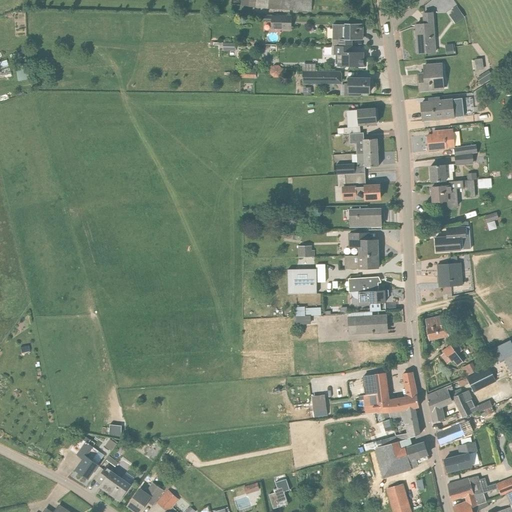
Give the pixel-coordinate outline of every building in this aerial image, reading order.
[(311,0),(240,0),(240,6),(311,11),(311,0)] [(467,25),(467,20),(461,20),(460,12),(445,14),(447,27),(467,25)] [(425,24),(416,25),(418,25),(419,38),(417,38),(418,53),(435,52),(432,13),(424,13),(425,24)] [(263,21),(271,22),(271,28),(289,29),(289,17),(272,17),(272,16),(263,16),(263,21)] [(333,46),(339,46),(351,46),(351,39),(362,39),(362,24),(339,24),(339,39),(333,39),(333,46)] [(236,43),(223,43),(223,50),(235,51),(236,43)] [(339,46),(333,46),(332,46),(332,55),(338,55),(338,67),(363,67),(363,52),(351,52),(351,46),(339,46)] [(440,64),(434,65),(424,65),(425,74),(419,74),(421,91),(442,89),(440,64)] [(18,80),(28,79),(28,65),(18,65),(18,80)] [(282,74),(282,69),(279,65),(274,65),(270,69),(270,74),(274,77),(278,77),(282,74)] [(240,78),(255,79),(256,71),(240,70),(240,78)] [(315,72),(308,71),(303,72),(303,83),(340,84),(340,72),(315,72)] [(485,82),(481,75),(476,78),(480,85),(485,82)] [(370,78),(360,78),(349,78),(348,84),(345,84),(345,88),(345,95),(359,96),(359,92),(369,93),(370,78)] [(461,99),(454,100),(421,103),(423,121),(455,118),(455,117),(462,116),(461,99)] [(349,134),(360,133),(360,125),(376,124),(375,108),(358,110),(350,111),(351,127),(344,128),(344,134),(349,134)] [(447,149),(447,148),(455,147),(453,130),(445,130),(434,131),(435,134),(427,135),(429,150),(447,149)] [(356,144),(356,153),(378,152),(377,138),(364,139),(363,133),(360,133),(349,134),(350,144),(356,144)] [(472,153),(472,154),(477,153),(476,145),(454,148),(455,156),(472,153)] [(378,152),(356,153),(357,167),(379,166),(378,152)] [(472,153),(455,156),(456,165),(472,164),(472,154),(472,153)] [(338,174),(355,173),(354,164),(337,165),(338,174)] [(453,164),(430,166),(431,182),(448,180),(447,172),(454,172),(453,164)] [(344,186),(345,198),(356,197),(356,199),(365,198),(365,199),(380,198),(380,185),(369,186),(368,173),(349,174),(350,186),(344,186)] [(479,186),(493,186),(492,177),(479,177),(479,186)] [(474,197),(473,180),(467,180),(466,180),(467,198),(474,197)] [(433,202),(456,200),(456,192),(457,192),(457,189),(463,188),(463,181),(449,182),(449,186),(432,187),(433,202)] [(368,222),(381,222),(381,209),(350,210),(350,229),(368,228),(368,222)] [(496,213),(486,216),(488,222),(498,219),(496,213)] [(447,237),(445,237),(435,237),(436,252),(460,250),(460,243),(466,242),(465,227),(447,228),(447,237)] [(358,247),(359,255),(378,255),(378,239),(365,240),(364,233),(348,234),(349,247),(358,247)] [(299,257),(314,257),(314,250),(312,250),(312,246),(298,246),(299,257)] [(359,255),(359,256),(359,269),(378,268),(378,255),(359,255)] [(438,274),(439,283),(439,287),(462,285),(459,263),(440,264),(441,273),(438,274)] [(288,270),(288,293),(316,293),(315,269),(288,270)] [(358,291),(358,292),(379,290),(378,277),(348,278),(348,291),(358,291)] [(369,305),(370,311),(372,311),(386,310),(385,296),(388,296),(388,290),(379,290),(358,292),(359,306),(369,305)] [(372,311),(370,311),(348,313),(350,333),(387,331),(386,316),(372,316),(372,311)] [(444,316),(426,320),(429,339),(448,335),(444,316)] [(494,362),(509,354),(504,343),(488,351),(494,362)] [(451,345),(443,351),(451,361),(453,359),(457,365),(463,361),(458,354),(451,346),(451,345)] [(468,374),(477,370),(473,361),(464,365),(468,374)] [(495,382),(488,368),(458,383),(461,388),(469,384),(473,392),(495,382)] [(415,407),(418,407),(419,407),(417,395),(416,396),(412,372),(403,373),(407,398),(388,400),(384,373),(363,376),(365,395),(363,395),(365,414),(377,413),(390,412),(415,407)] [(427,395),(431,411),(442,407),(452,403),(448,393),(453,391),(451,386),(427,395)] [(462,418),(477,412),(468,391),(454,397),(462,418)] [(490,398),(478,404),(480,410),(493,405),(490,398)] [(326,403),(312,405),(314,417),(327,416),(326,403)] [(494,411),(492,406),(485,409),(487,415),(494,411)] [(415,407),(390,412),(390,413),(391,417),(392,419),(402,416),(404,424),(405,424),(406,433),(395,436),(397,442),(398,442),(419,434),(420,434),(415,407)] [(437,434),(440,443),(456,439),(463,436),(462,436),(473,431),(470,423),(468,421),(459,425),(437,434)] [(110,433),(121,434),(122,423),(111,422),(110,433)] [(368,451),(376,448),(397,442),(395,436),(366,444),(368,451)] [(79,437),(70,450),(83,459),(76,470),(88,478),(98,464),(92,461),(98,451),(93,447),(95,443),(90,440),(88,443),(79,437)] [(110,439),(105,446),(112,451),(117,444),(110,439)] [(394,474),(418,465),(416,458),(428,454),(424,443),(400,450),(398,442),(397,442),(376,448),(385,476),(394,474)] [(473,442),(458,445),(460,455),(455,456),(455,457),(444,459),(447,472),(470,466),(468,454),(475,452),(473,442)] [(109,456),(107,460),(116,467),(119,463),(109,456)] [(105,481),(100,487),(119,500),(130,485),(112,472),(113,470),(107,465),(97,480),(99,477),(105,481)] [(478,511),(477,507),(488,502),(486,502),(483,493),(479,494),(473,477),(447,485),(449,491),(451,500),(465,496),(466,502),(453,507),(454,511),(478,511)] [(501,496),(506,494),(511,491),(511,477),(496,484),(501,496)] [(388,485),(393,511),(412,511),(406,481),(388,485)] [(252,484),(255,492),(260,490),(258,482),(252,484)] [(127,506),(134,511),(135,511),(139,511),(147,501),(153,505),(163,490),(151,483),(145,492),(139,489),(127,506)] [(274,493),(269,495),(273,509),(288,504),(282,487),(273,490),(274,493)] [(167,511),(166,511),(177,511),(172,507),(178,500),(168,491),(157,502),(167,511)] [(511,511),(511,491),(506,494),(511,505),(493,511),(511,511)] [(489,507),(488,502),(477,507),(478,511),(489,507)]
